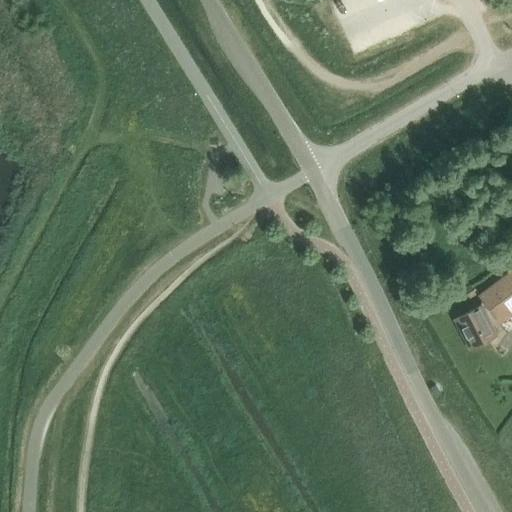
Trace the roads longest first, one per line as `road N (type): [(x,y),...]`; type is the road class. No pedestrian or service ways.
road 1 (unknown): [(81,511),(90,425),(110,360),(190,267),(251,226),(267,196)]
road 2 (unclassified): [(490,511),(313,171)]
road 3 (unknown): [(511,16),(407,77),(357,87),(312,67),(260,0)]
road 4 (residential): [(313,171),(500,63)]
road 5 (unclassified): [(313,171),(207,0)]
